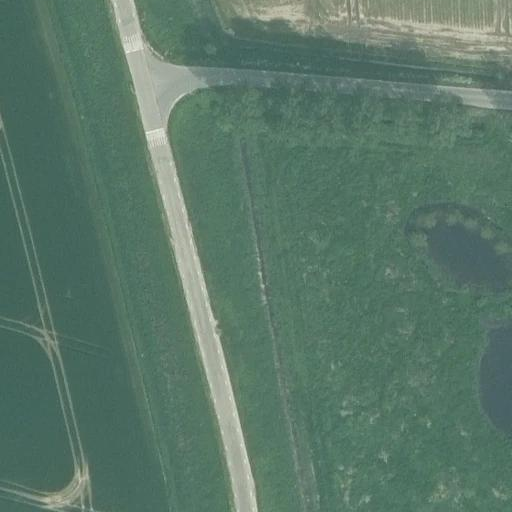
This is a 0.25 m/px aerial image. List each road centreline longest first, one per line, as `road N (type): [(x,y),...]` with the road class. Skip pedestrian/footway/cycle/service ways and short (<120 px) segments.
road 1 (unclassified): [(242,511),(229,416),(138,58)]
road 2 (unclassified): [(511,102),(138,58)]
